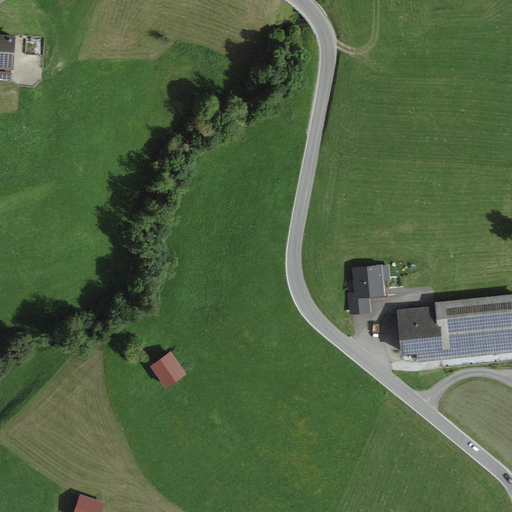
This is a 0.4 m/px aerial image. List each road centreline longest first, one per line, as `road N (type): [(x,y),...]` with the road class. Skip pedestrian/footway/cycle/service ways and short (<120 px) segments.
road 1 (tertiary): [(421,406),(312,316),(294,277),(328,44),(300,0)]
road 2 (tertiary): [(511,487),(421,406)]
